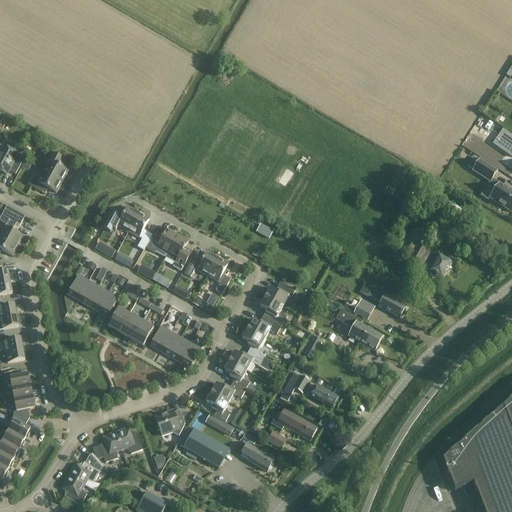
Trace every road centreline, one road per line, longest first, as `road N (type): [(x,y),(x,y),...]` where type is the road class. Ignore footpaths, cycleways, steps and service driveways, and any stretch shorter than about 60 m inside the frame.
road 1 (residential): [(227,331),(88,252),(114,208),(126,203),(260,273)]
road 2 (unclassified): [(277,511),(346,451),(427,355),(511,284)]
road 3 (unclassified): [(511,316),(427,398),(364,511)]
road 4 (residential): [(83,423),(56,404),(26,274),(53,224)]
road 5 (residential): [(83,423),(181,394),(227,331)]
